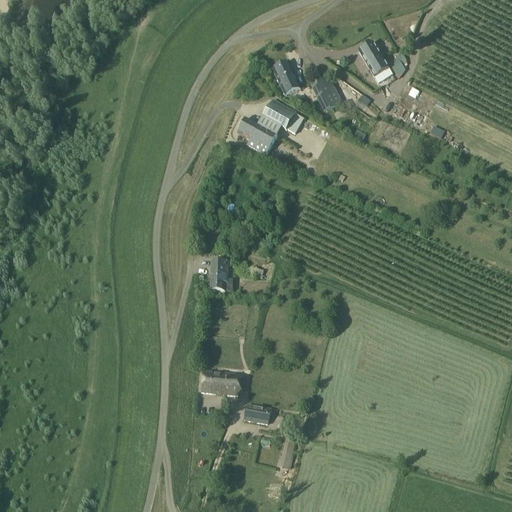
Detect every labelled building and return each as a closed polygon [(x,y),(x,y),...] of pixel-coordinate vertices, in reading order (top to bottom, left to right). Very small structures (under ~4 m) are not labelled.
[(389,71),(374,44),(359,53),(374,79),(389,71)] [(399,81),(406,73),(398,58),(389,64),(399,81)] [(301,91),(288,63),(272,71),(285,99),(301,91)] [(343,105),(329,79),(311,88),(325,114),(342,106),(346,114),(352,110),(348,102),(343,105)] [(370,104),(363,98),(358,104),(366,110),(370,104)] [(297,115),(273,102),(263,119),(286,133),(287,132),(296,136),(305,121),(296,116),(297,115)] [(277,138),(246,120),(237,136),(250,143),(248,147),(266,157),(277,138)] [(362,143),(365,137),(357,134),(354,139),(362,143)] [(227,285),(228,276),(228,263),(212,262),(211,293),(225,293),(225,284),(227,285)] [(251,270),(250,277),(262,278),(263,271),(251,270)] [(239,377),(204,373),(202,394),(237,398),(239,377)] [(271,411),(247,406),(244,423),(268,427),(271,411)] [(296,439),(289,438),(282,469),(288,471),(296,439)]
